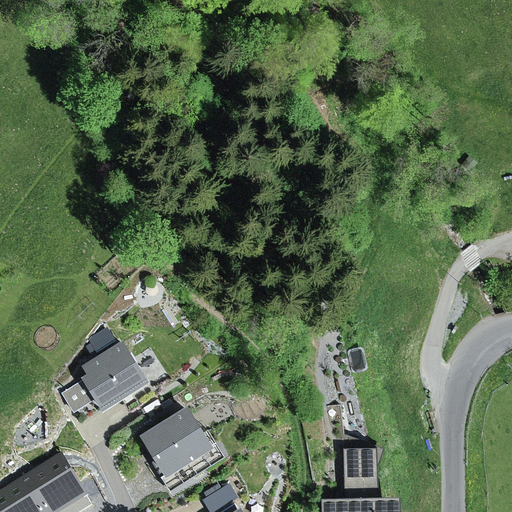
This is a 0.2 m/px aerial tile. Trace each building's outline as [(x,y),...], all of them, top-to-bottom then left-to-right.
[(149,376),(123,336),(82,363),(87,370),(81,374),(84,378),(61,392),(74,412),(96,398),(102,407),(149,376)] [(216,440),(189,399),(141,431),(167,471),(216,440)] [(344,493),(320,494),(321,511),(402,511),(401,490),(378,491),(375,445),(342,447),(344,493)] [(214,509),(242,496),(235,480),(206,493),(214,509)] [(248,511),(242,502),(225,511),(248,511)]
